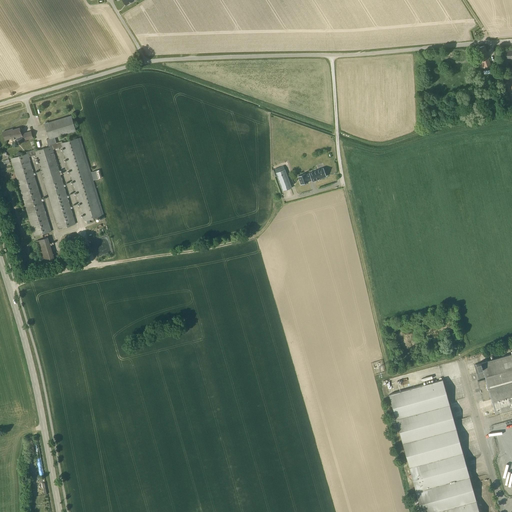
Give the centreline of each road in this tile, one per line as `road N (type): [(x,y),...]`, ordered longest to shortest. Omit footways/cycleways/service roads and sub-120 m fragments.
road 1 (unclassified): [(0,106),(160,59),(362,55),(511,41)]
road 2 (track): [(282,202),(257,236),(9,287)]
road 3 (secondary): [(59,511),(0,256)]
road 4 (unclassified): [(505,511),(462,359)]
road 5 (track): [(330,56),(340,184)]
